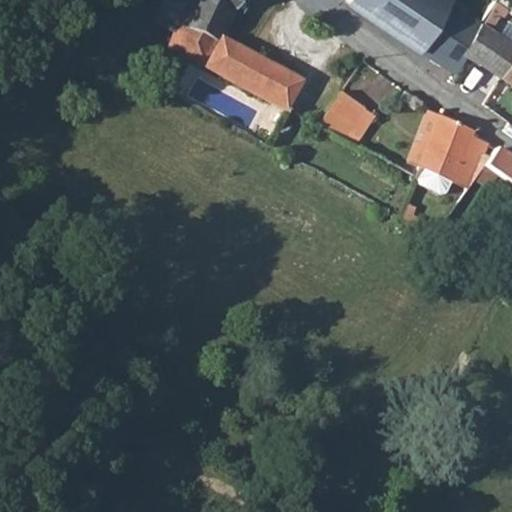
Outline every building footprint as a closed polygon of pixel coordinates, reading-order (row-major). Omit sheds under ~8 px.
[(175,25),(216,42),(218,43),(220,39),(224,30),(234,32),(242,13),(234,10),(238,1),(246,5),(248,3),(246,2),(246,0),(186,0),(184,6),(175,25)] [(477,61),(499,76),(511,85),(511,45),(498,35),(508,20),(489,7),(479,22),(468,15),(446,0),(343,0),(343,1),(457,75),(458,73),(466,78),(477,61)] [(234,10),(242,13),(246,5),(238,1),(234,10)] [(164,49),(202,68),(216,42),(175,25),(164,49)] [(218,43),(216,42),(202,68),(284,111),(301,81),(233,46),(220,39),(218,43)] [(348,88),(382,106),(396,80),(362,62),(348,88)] [(360,109),(361,108),(340,93),(315,127),(340,140),(349,127),(360,109)] [(373,118),(360,109),(349,127),(361,135),(373,118)] [(414,142),(405,164),(415,169),(436,116),(427,112),(426,111),(416,135),(420,137),(417,143),(414,142)] [(451,183),(466,189),(482,167),(488,159),(482,154),(486,144),(472,134),(472,132),(436,116),(415,169),(419,170),(414,178),(413,180),(415,185),(437,196),(444,194),(449,183),(451,184),(451,183)] [(488,159),(482,167),(511,187),(511,162),(494,150),(488,159)]
